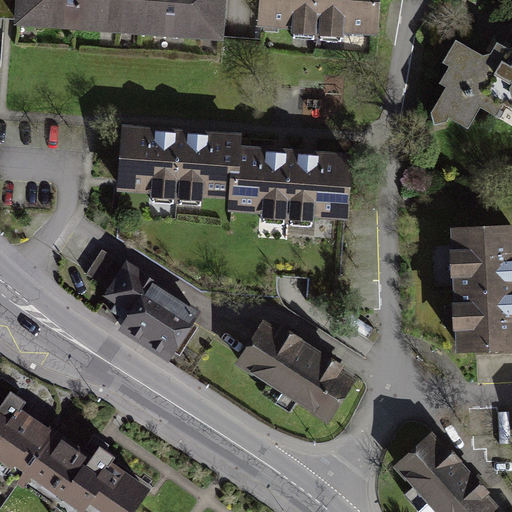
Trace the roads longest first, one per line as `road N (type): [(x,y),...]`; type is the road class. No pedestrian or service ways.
road 1 (tertiary): [(326,507),(0,286)]
road 2 (residential): [(326,507),(396,389),(511,392)]
